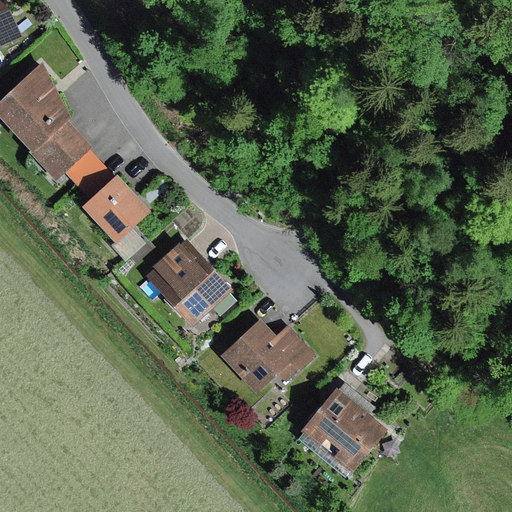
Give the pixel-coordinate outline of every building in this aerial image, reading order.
[(0,0),(0,16),(14,3),(11,0),(0,0)] [(70,121),(41,64),(0,101),(0,123),(55,183),(65,175),(90,152),(92,150),(68,123),(70,121)] [(115,179),(90,152),(65,175),(90,202),(115,179)] [(149,214),(115,179),(90,202),(81,211),(115,246),(149,214)] [(232,292),(185,240),(144,277),(191,329),(232,292)] [(275,337),(261,322),(220,358),(255,397),(279,376),(285,383),(315,357),(287,326),(275,337)] [(386,432),(335,390),(300,434),(351,475),(386,432)]
